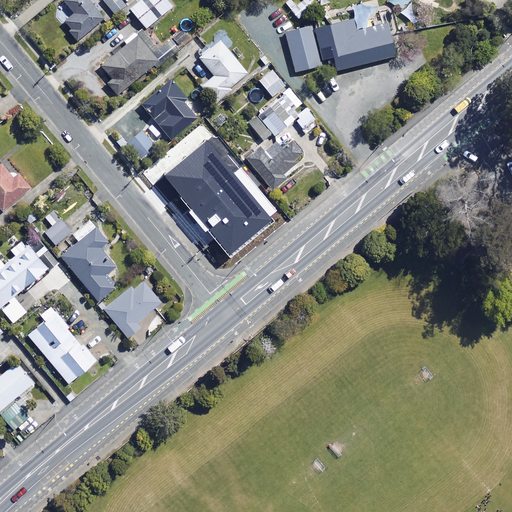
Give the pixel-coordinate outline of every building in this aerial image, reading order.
[(106,21),(89,0),(67,0),(65,2),(76,15),(65,23),(80,41),(106,21)] [(124,5),(120,0),(103,0),(114,13),(124,5)] [(174,8),(167,0),(149,0),(163,17),(174,8)] [(315,8),(308,0),(287,0),(285,2),(300,20),(315,8)] [(412,8),(404,0),(394,0),(391,3),(413,25),(419,19),(410,10),(412,8)] [(159,21),(143,2),(132,11),(147,30),(159,21)] [(352,8),(355,21),(317,30),(324,63),(335,60),(338,72),(397,57),(390,32),(388,32),(387,25),(380,26),(375,3),(352,8)] [(323,67),(314,28),(288,34),(297,73),(323,67)] [(143,34),(140,37),(137,33),(125,43),(128,47),(104,68),(114,79),(108,84),(119,97),(177,48),(172,42),(159,52),(143,34)] [(200,57),(215,76),(202,86),(217,105),(233,91),(231,89),(249,75),(221,40),(200,57)] [(186,99),(172,82),(142,106),(171,140),(197,119),(183,102),(186,99)] [(266,144),(299,118),(282,96),(249,122),(266,144)] [(297,122),(304,131),(317,120),(307,108),(298,115),(301,119),(297,122)] [(152,150),(157,145),(143,130),(129,143),(147,163),(156,155),(152,150)] [(163,176),(229,255),(273,220),(207,141),(163,176)] [(248,160),(275,191),(301,169),(296,163),(306,155),(294,141),(284,150),(277,142),(266,152),(262,148),(248,160)] [(15,180),(2,165),(0,167),(0,207),(4,212),(32,188),(20,175),(15,180)] [(74,233),(62,220),(47,233),(58,246),(74,233)] [(109,244),(97,229),(62,257),(98,302),(115,289),(105,277),(115,268),(101,250),(109,244)] [(0,261),(0,307),(2,310),(50,270),(25,240),(12,251),(18,258),(6,268),(0,262),(0,261)] [(164,303),(145,278),(105,309),(129,339),(142,330),(137,324),(164,303)] [(69,328),(52,307),(41,316),(46,322),(29,336),(70,385),(97,362),(83,345),(82,347),(67,329),(69,328)] [(36,384),(20,364),(0,380),(0,412),(1,413),(36,384)]
